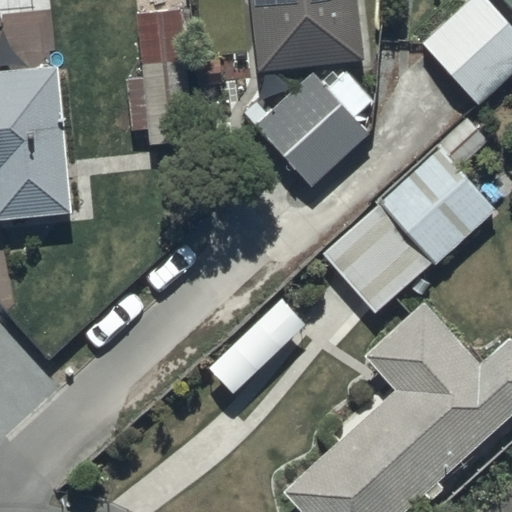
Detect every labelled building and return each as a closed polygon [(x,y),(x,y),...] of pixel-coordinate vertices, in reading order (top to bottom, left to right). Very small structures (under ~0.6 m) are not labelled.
[(357,0),(248,0),(256,74),(364,63),(357,0)] [(511,74),(511,29),(486,0),(469,0),(421,43),(476,106),(511,74)] [(511,0),(500,0),(511,13),(511,0)] [(181,10),(137,13),(142,79),(127,81),(132,135),(146,134),(147,146),(191,142),(181,10)] [(55,71),(0,75),(0,223),(68,218),(55,71)] [(309,74),(252,128),(311,189),(367,135),(309,74)] [(493,213),(439,152),(321,257),(375,317),(493,213)] [(306,326),(280,300),(207,371),(233,397),(306,326)] [(420,304),(363,357),(396,392),(283,497),(297,511),(407,511),(511,414),(511,342),(509,339),(479,367),(420,304)]
